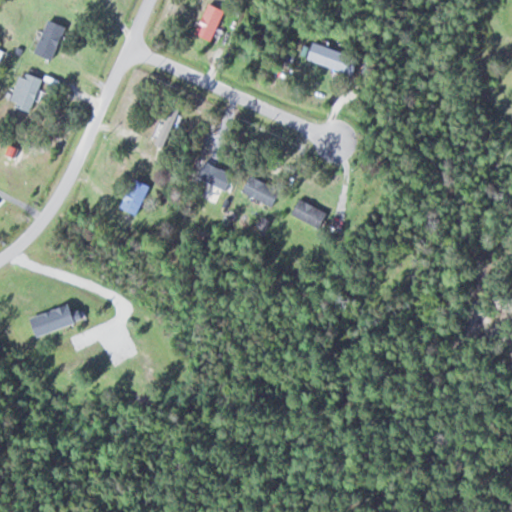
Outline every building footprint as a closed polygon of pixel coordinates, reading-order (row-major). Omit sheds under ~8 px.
[(207,40),(219,9),(203,3),(191,34),(207,40)] [(63,27),(44,19),(29,52),(48,60),(63,27)] [(303,59),(346,74),(353,57),(309,41),(303,59)] [(6,103),(26,110),(38,77),(18,70),(6,103)] [(151,142),(163,147),(180,107),(169,102),(151,142)] [(218,190),(227,175),(202,160),(193,175),(218,190)] [(275,186),(244,175),(238,194),(269,204),(275,186)] [(130,213),(144,185),(129,177),(115,206),(130,213)] [(287,213),(315,227),(323,211),(295,197),(287,213)] [(93,357),(86,343),(51,360),(58,375),(93,357)]
